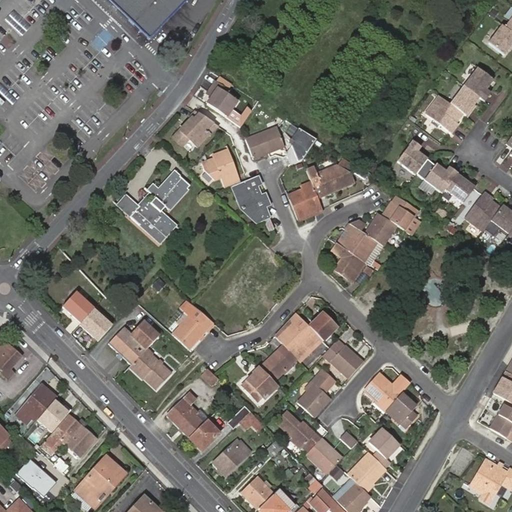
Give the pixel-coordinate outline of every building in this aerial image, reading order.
[(108,0),(150,40),(187,0),(108,0)] [(511,32),(505,27),(502,25),(488,44),(504,55),(509,49),(511,45),(511,32)] [(479,98),(484,102),(490,93),(489,93),(486,90),(487,88),(488,87),(493,80),(477,68),(464,86),(479,98)] [(228,89),(215,81),(208,90),(213,94),(210,98),(206,103),(226,116),(237,100),(226,93),(228,89)] [(479,98),(464,86),(450,105),(463,115),(466,116),(474,105),(479,98)] [(425,115),(452,134),(456,129),(454,127),(457,124),(463,115),(450,105),(438,96),(425,115)] [(474,105),(466,116),(467,118),(476,106),(474,105)] [(219,126),(201,113),(196,118),(193,116),(174,135),(183,145),(189,139),(197,147),(219,126)] [(245,138),(253,159),(271,152),(284,147),(277,127),(245,138)] [(295,143),(288,153),(291,165),(303,159),(309,150),(316,141),(298,130),(291,140),(295,143)] [(421,148),(413,142),(397,163),(415,176),(427,160),(421,155),(417,153),(419,151),(421,148)] [(234,185),(241,182),(229,149),(213,155),(214,158),(202,162),(204,169),(214,178),(221,176),(226,188),(234,185)] [(457,175),(458,174),(450,168),(448,171),(446,173),(443,170),(436,165),(424,181),(436,190),(442,195),(445,190),(457,175)] [(316,168),(307,171),(312,182),(318,198),(356,184),(352,174),(340,166),(318,173),(316,168)] [(128,220),(137,228),(143,221),(163,238),(173,227),(159,214),(163,209),(167,212),(189,187),(175,173),(157,193),(153,189),(147,195),(154,201),(149,207),(144,202),(136,210),(128,220)] [(258,185),(262,183),(259,175),(248,179),(241,182),(234,185),(243,207),(249,213),(253,211),(258,221),(269,216),(265,205),(270,203),(268,196),(263,197),(262,194),(258,185)] [(464,180),(457,175),(445,190),(464,204),(475,189),(464,180)] [(477,187),(465,178),(464,180),(475,189),(477,187)] [(436,190),(424,181),(419,187),(427,194),(428,193),(431,195),(436,190)] [(289,200),(297,220),(314,213),(314,215),(323,211),(322,209),(318,198),(312,182),(300,187),(301,190),(303,195),(289,200)] [(287,196),(289,200),(303,195),(301,190),(287,196)] [(491,222),(501,209),(489,200),(485,197),(487,196),(484,193),(464,220),(482,234),(491,222)] [(136,210),(123,198),(114,208),(128,220),(136,210)] [(394,204),(393,203),(390,207),(384,216),(397,226),(405,231),(414,218),(418,211),(398,198),(394,204)] [(511,213),(509,212),(503,207),(501,209),(491,222),(509,236),(511,231),(511,213)] [(249,213),(258,221),(253,211),(249,213)] [(377,242),(383,246),(397,226),(384,216),(379,213),(365,235),(377,242)] [(421,223),(414,218),(405,231),(412,236),(421,223)] [(143,221),(137,228),(156,246),(163,238),(143,221)] [(366,225),(359,221),(351,225),(361,232),(366,225)] [(361,232),(351,225),(346,231),(350,233),(345,240),(341,246),(362,260),(363,262),(377,242),(365,235),(361,232)] [(349,278),(362,260),(341,246),(338,244),(333,251),(343,258),(335,268),(349,278)] [(251,265),(228,291),(251,311),(266,294),(262,291),(283,268),(260,248),(247,262),(251,265)] [(482,264),(476,270),(484,277),(489,271),(482,264)] [(373,271),(366,266),(363,270),(370,275),(373,271)] [(442,285),(426,284),(425,302),(441,303),(442,285)] [(75,294),(61,308),(79,325),(93,310),(75,294)] [(92,312),(79,326),(97,342),(110,328),(92,312)] [(190,316),(172,335),(188,350),(213,323),(201,313),(194,320),(190,316)] [(309,327),(296,313),(284,326),(289,331),(278,341),(282,345),(295,359),(318,337),(309,327)] [(323,313),(309,327),(318,337),(322,341),(336,327),(323,313)] [(108,344),(130,366),(145,351),(158,337),(144,323),(139,328),(137,326),(135,329),(136,331),(131,336),(123,328),(108,344)] [(289,331),(284,326),(274,337),(278,341),(289,331)] [(322,341),(318,337),(295,359),(296,360),(299,363),(322,341)] [(0,373),(2,375),(7,370),(18,357),(0,340),(0,373)] [(347,379),(361,363),(346,349),(345,350),(342,348),(341,348),(335,342),(329,348),(321,356),(347,379)] [(295,359),(282,345),(258,367),(272,383),(282,374),(291,365),(296,360),(295,359)] [(130,366),(129,367),(142,379),(143,378),(155,390),(169,374),(145,351),(130,366)] [(293,367),(291,365),(282,374),(284,376),(293,367)] [(272,383),(258,367),(252,373),(253,375),(241,385),(251,395),(254,392),(260,397),(263,400),(277,387),(272,383)] [(201,375),(211,386),(217,380),(207,369),(201,375)] [(12,374),(7,370),(2,375),(7,379),(12,374)] [(305,412),(312,418),(329,399),(321,392),(326,386),(332,380),(321,370),(315,376),(310,383),(312,385),(296,404),(305,412)] [(400,393),(409,384),(399,375),(390,384),(379,373),(365,388),(376,399),(378,397),(388,406),(400,393)] [(499,387),(495,394),(511,404),(511,375),(507,373),(500,384),(502,385),(500,387),(499,387)] [(41,386),(15,416),(25,424),(32,417),(36,421),(54,401),(55,399),(41,386)] [(166,415),(188,437),(202,423),(194,414),(196,412),(189,404),(195,399),(188,392),(166,415)] [(256,401),(260,397),(254,392),(251,395),(256,401)] [(388,406),(385,409),(399,423),(400,422),(406,426),(416,415),(411,410),(414,407),(400,393),(388,406)] [(375,400),(385,409),(388,406),(378,397),(376,399),(375,400)] [(69,414),(54,401),(36,421),(51,434),(68,415),(69,414)] [(239,422),(249,412),(243,405),(226,422),(232,428),(239,422)] [(511,413),(503,408),(489,430),(511,444),(511,431),(511,430),(511,413)] [(309,451),(322,438),(303,419),(300,422),(288,410),(277,420),(292,435),(304,446),(309,451)] [(247,431),(258,420),(249,412),(239,422),(247,431)] [(80,458),(96,439),(68,415),(51,434),(40,446),(50,455),(61,441),(80,458)] [(202,423),(188,437),(201,451),(218,433),(214,429),(215,427),(207,418),(202,423)] [(370,456),(382,467),(387,461),(384,458),(396,444),(379,428),(366,442),(375,451),(370,456)] [(345,430),(339,436),(350,447),(356,441),(345,430)] [(301,448),(304,446),(292,435),(290,438),(301,448)] [(342,458),(322,438),(309,451),(307,454),(327,474),(342,458)] [(225,475),(249,452),(236,439),(212,462),(225,475)] [(272,456),(282,446),(276,439),(265,449),(272,456)] [(35,455),(54,475),(60,469),(41,450),(35,455)] [(353,482),(362,491),(383,468),(382,467),(370,456),(367,453),(345,475),(348,478),(353,482)] [(95,508),(125,475),(106,457),(76,491),(95,508)] [(484,462),(471,485),(492,497),(498,485),(510,491),(511,487),(511,472),(507,469),(504,473),(499,470),(495,468),(484,462)] [(29,488),(44,472),(36,465),(22,480),(29,488)] [(336,480),(343,473),(336,467),(330,474),(336,480)] [(241,491),(257,508),(272,494),(273,494),(256,476),(241,491)] [(364,501),(368,497),(362,491),(353,482),(348,478),(331,497),(345,511),(355,511),(365,502),(364,501)] [(309,489),(313,493),(321,486),(317,482),(309,489)] [(492,497),(471,485),(468,489),(480,496),(489,501),(492,497)] [(273,494),(272,494),(289,511),(295,505),(278,489),(273,494)] [(315,496),(330,511),(333,511),(338,508),(321,490),(315,496)] [(272,494),(257,508),(260,511),(287,511),(289,511),(272,494)] [(489,501),(480,496),(477,502),(486,508),(489,501)] [(160,511),(161,511),(144,497),(130,511),(160,511)] [(0,511),(28,511),(19,502),(8,511),(4,511),(0,507),(0,511)]
